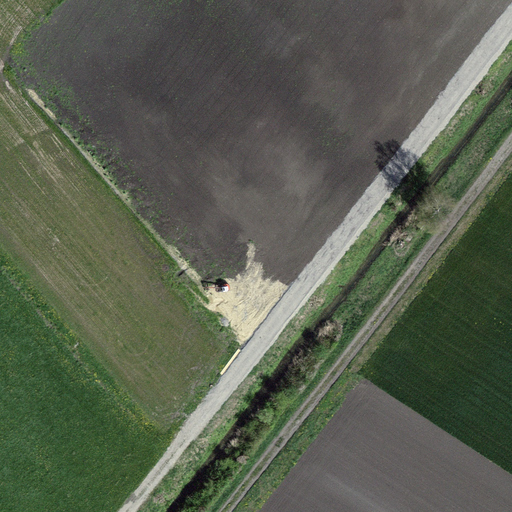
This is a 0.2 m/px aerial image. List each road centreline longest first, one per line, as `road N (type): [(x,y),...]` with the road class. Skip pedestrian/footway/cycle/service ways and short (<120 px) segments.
road 1 (track): [(511,2),(108,511)]
road 2 (track): [(249,511),(511,179)]
